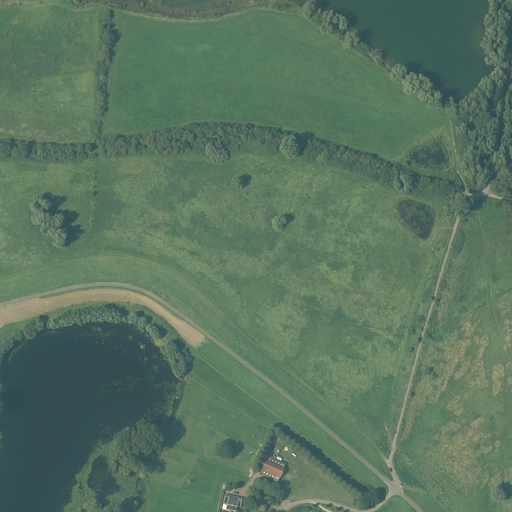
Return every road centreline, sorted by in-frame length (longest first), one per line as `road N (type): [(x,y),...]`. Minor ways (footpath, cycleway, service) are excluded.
road 1 (track): [(468,197),(448,118),(351,43),(282,4),(205,21),(112,10),(98,148)]
road 2 (unclassified): [(395,489),(143,291),(101,283),(0,305)]
road 3 (track): [(395,489),(392,449),(433,292),(468,197)]
road 4 (track): [(485,195),(511,54)]
